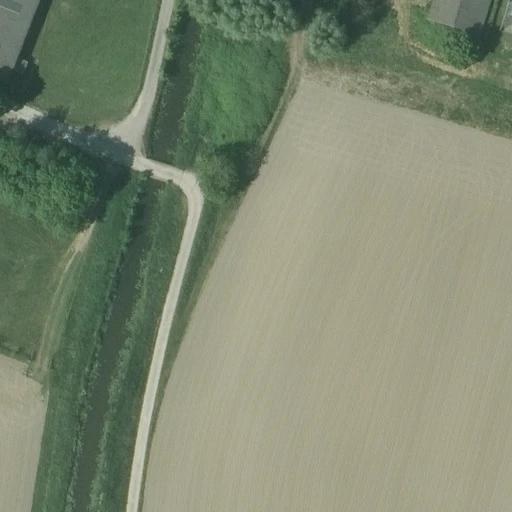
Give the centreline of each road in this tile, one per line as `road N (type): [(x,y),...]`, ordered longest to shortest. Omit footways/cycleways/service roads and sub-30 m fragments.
road 1 (track): [(132,511),(197,193),(177,177),(121,159)]
road 2 (track): [(121,159),(144,113),(168,0)]
road 3 (track): [(0,103),(121,159)]
